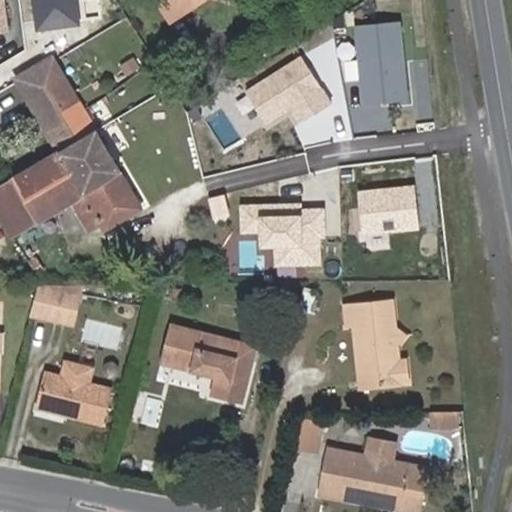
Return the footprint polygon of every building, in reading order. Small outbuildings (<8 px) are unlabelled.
[(186,3),(190,8),(202,0),(164,0),(172,12),(186,3)] [(176,17),(190,8),(186,3),(172,12),(176,17)] [(408,102),(402,22),(356,25),(362,105),(408,102)] [(143,209),(74,94),(53,57),(42,64),(37,57),(27,63),(31,70),(17,78),(61,153),(0,189),(0,212),(14,236),(74,200),(92,230),(102,224),(107,231),(143,209)] [(302,58),(246,92),(269,130),(288,118),(293,126),(330,103),(302,58)] [(415,182),(354,188),(359,233),(419,227),(415,182)] [(296,202),(237,202),(237,232),(255,232),(255,245),(270,245),(270,267),(321,267),(321,207),(296,207),(296,202)] [(56,291),(43,288),(36,317),(43,319),(61,322),(67,294),(56,291)] [(320,304),(306,300),(301,318),(315,322),(320,304)] [(389,349),(387,328),(384,306),(339,310),(341,328),(348,327),(355,390),(400,385),(398,364),(391,364),(389,349)] [(183,350),(179,369),(202,375),(203,371),(219,375),(218,380),(214,398),(245,406),(259,349),(173,326),(168,346),(183,350)] [(397,338),(387,328),(389,349),(397,338)] [(183,350),(168,346),(163,365),(179,369),(183,350)] [(91,385),(95,368),(69,362),(65,378),(91,385)] [(203,371),(202,375),(218,380),(219,375),(203,371)] [(65,378),(48,374),(39,410),(106,427),(115,391),(91,385),(65,378)] [(303,414),(297,446),(321,451),(328,420),(303,414)] [(368,455),(393,460),(396,443),(372,438),(368,455)] [(393,460),(368,455),(329,447),(320,492),(360,501),(361,497),(369,499),(374,503),(387,506),(401,505),(419,509),(426,467),(393,460)]
